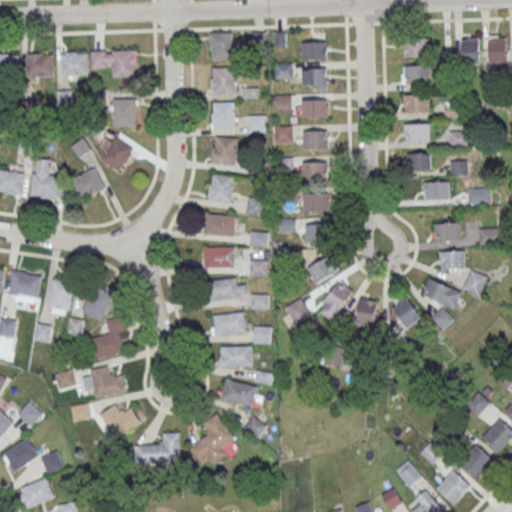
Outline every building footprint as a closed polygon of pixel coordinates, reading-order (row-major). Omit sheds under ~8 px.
[(233,32),(210,32),(210,59),(233,59),(233,32)] [(489,63),(509,63),(509,35),(489,35),(489,63)] [(429,56),(429,38),(404,38),(404,56),(429,56)] [(481,63),(481,38),(462,38),(462,63),(481,63)] [(302,59),(328,59),(328,41),(302,41),(302,59)] [(135,49),(92,49),(92,67),(113,67),(113,76),(135,76),(135,49)] [(61,52),(62,75),(88,74),(87,52),(77,53),(77,51),(61,52)] [(27,52),(28,76),(54,75),(53,53),(43,53),(42,52),(27,52)] [(0,53),(0,75),(20,75),(19,54),(8,54),(8,53),(0,53)] [(276,77),(292,77),(292,64),(276,64),(276,77)] [(430,82),(430,65),(402,65),(402,83),(430,82)] [(212,93),(234,93),(234,66),(212,66),(212,93)] [(303,90),(328,90),(328,68),(303,68),(303,90)] [(58,90),(58,105),(71,105),(71,90),(58,90)] [(292,94),(276,94),(276,108),(292,108),(292,94)] [(429,94),(404,94),(404,111),(429,111),(429,94)] [(136,98),(114,98),(114,125),(136,125),(136,98)] [(303,117),(329,117),(329,99),(303,99),(303,117)] [(212,127),(235,127),(235,101),(212,101),(212,127)] [(248,131),(266,131),(266,114),(248,114),(248,131)] [(429,123),(405,123),(405,141),(429,141),(429,123)] [(292,141),(292,125),(275,125),(275,141),(292,141)] [(330,130),(303,130),(303,148),(330,148),(330,130)] [(451,145),(465,145),(465,132),(451,132),(451,145)] [(237,163),(237,136),(213,136),(213,163),(237,163)] [(113,140),(102,142),(104,154),(102,154),(104,168),(129,163),(125,138),(113,140)] [(433,152),(412,152),(412,169),(433,169),(433,152)] [(33,197),(64,198),(65,177),(50,176),(50,158),(34,158),(33,197)] [(302,179),(328,179),(328,161),(302,161),(302,179)] [(72,179),(82,199),(105,187),(95,167),(72,179)] [(0,191),(22,195),(25,172),(0,168),(0,191)] [(234,176),(211,173),(208,200),(232,202),(234,176)] [(424,199),(451,199),(451,180),(424,180),(424,199)] [(468,187),(468,203),(491,203),(491,187),(468,187)] [(303,192),(303,209),(330,209),(330,192),(303,192)] [(266,200),(249,196),(246,213),(263,216),(266,200)] [(204,234),(235,235),(236,214),(204,213),(204,234)] [(462,222),(435,222),(435,240),(462,240),(462,222)] [(306,241),(326,241),(326,224),(306,224),(306,241)] [(502,243),(502,227),(479,227),(479,243),(502,243)] [(235,246),(204,246),(204,266),(235,266),(235,246)] [(467,268),(467,250),(439,250),(440,268),(467,268)] [(339,270),(330,255),(308,267),(316,283),(339,270)] [(267,274),(267,260),(251,260),(251,274),(267,274)] [(463,288),(480,295),(488,276),(471,268),(463,288)] [(38,302),(42,273),(12,270),(9,299),(38,302)] [(463,293),(430,277),(422,293),(455,309),(463,293)] [(210,298),(246,297),(245,278),(209,279),(210,298)] [(52,313),(72,313),(71,280),(51,280),(52,313)] [(318,310),(333,321),(353,291),(339,281),(318,310)] [(102,320),(114,294),(95,286),(83,312),(102,320)] [(269,293),(252,293),(252,309),(269,309),(269,293)] [(391,307),(407,328),(422,316),(406,296),(391,307)] [(287,306),(296,322),(311,314),(302,297),(287,306)] [(358,325),(377,325),(377,299),(358,299),(358,325)] [(246,333),(246,313),(212,313),(212,333),(246,333)] [(68,332),(82,334),(84,319),(70,317),(68,332)] [(127,350),(120,317),(107,319),(110,333),(93,337),(97,356),(127,350)] [(0,334),(15,336),(15,319),(1,318),(0,331),(0,334)] [(52,325),(38,323),(36,339),(50,341),(52,325)] [(271,343),(271,326),(254,325),(254,342),(271,343)] [(253,366),(253,345),(221,345),(221,366),(253,366)] [(342,364),(342,348),(325,348),(325,364),(342,364)] [(95,396),(124,391),(121,373),(110,375),(109,366),(91,368),(95,396)] [(259,387),(228,377),(221,397),(252,407),(259,387)] [(479,390),(491,402),(477,416),(465,404),(479,390)] [(44,413),(31,400),(18,413),(31,426),(44,413)] [(131,405),(122,411),(117,403),(101,413),(116,437),(141,422),(131,405)] [(73,406),(75,419),(90,416),(89,404),(73,406)] [(0,436),(15,422),(0,406),(0,436)] [(224,445),(236,436),(218,412),(202,424),(209,433),(188,449),(199,464),(208,457),(213,463),(229,451),(224,445)] [(258,437),(267,425),(254,415),(245,427),(258,437)] [(483,436),(500,418),(511,429),(511,439),(499,452),(483,436)] [(181,431),(162,432),(162,443),(135,443),(135,463),(181,462),(181,431)] [(40,454),(28,437),(3,453),(15,471),(40,454)] [(431,441),(443,453),(433,464),(420,452),(431,441)] [(459,461),(476,443),(493,459),(476,477),(459,461)] [(65,467),(59,450),(41,456),(48,473),(65,467)] [(409,458),(423,475),(411,486),(396,469),(409,458)] [(437,488),(454,470),(471,486),(454,504),(437,488)] [(26,508),(55,497),(48,477),(19,487),(26,508)] [(403,502),(394,487),(381,495),(391,509),(403,502)] [(412,511),(444,511),(427,489),(416,498),(421,505),(413,511),(412,511)] [(60,511),(76,511),(75,502),(59,505),(60,511)] [(371,511),(372,505),(360,503),(358,511),(371,511)]
